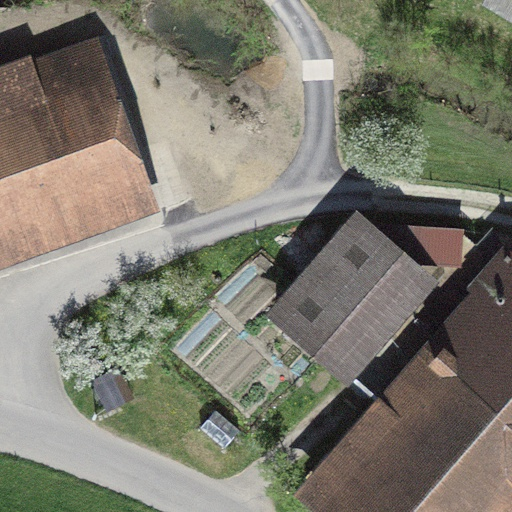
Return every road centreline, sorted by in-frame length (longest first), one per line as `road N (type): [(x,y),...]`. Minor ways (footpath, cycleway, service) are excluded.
road 1 (residential): [(308,194),(176,233),(37,293),(0,336)]
road 2 (tertiary): [(0,427),(100,457),(216,511)]
road 3 (track): [(308,194),(409,196),(511,216)]
